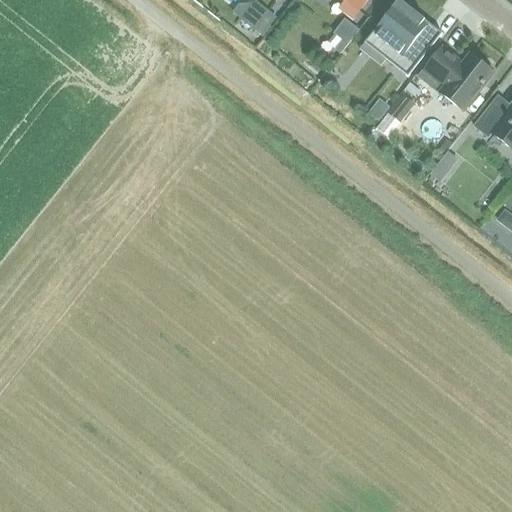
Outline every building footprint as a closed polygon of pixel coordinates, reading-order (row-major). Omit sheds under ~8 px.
[(341,0),(348,5),(342,12),(353,21),(369,0),(341,0)] [(406,76),(408,78),(410,76),(427,54),(414,44),(429,25),(425,22),(425,21),(399,1),(373,34),(394,51),(386,61),(406,76)] [(268,12),(253,32),(262,40),(272,28),(270,27),(277,19),(268,12)] [(343,41),(335,50),(341,55),(349,45),(343,41)] [(491,73),(492,71),(483,64),(481,65),(470,57),(463,66),(442,50),(420,78),(464,113),(493,75),(491,73)] [(410,84),(405,90),(414,98),(419,91),(410,84)] [(379,100),(368,114),(378,122),(389,108),(379,100)] [(492,135),(511,151),(511,106),(509,110),(504,111),(494,103),(475,128),(488,139),(492,135)] [(442,183),(447,176),(437,168),(432,175),(430,178),(440,185),(442,183)] [(511,215),(511,192),(502,209),(511,215)] [(511,217),(505,212),(497,222),(511,234),(511,217)]
